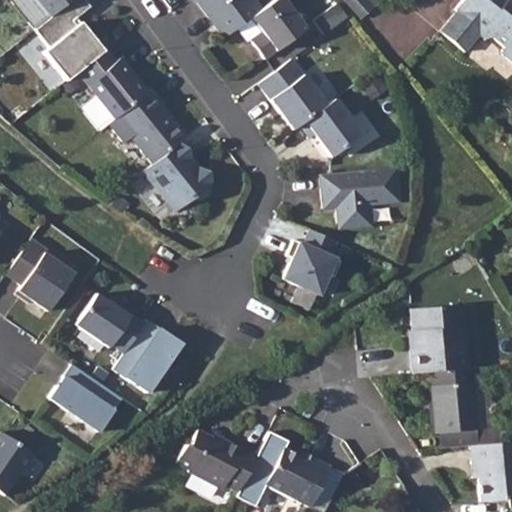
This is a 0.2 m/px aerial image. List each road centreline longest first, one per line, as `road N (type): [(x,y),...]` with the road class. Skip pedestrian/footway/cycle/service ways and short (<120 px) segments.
road 1 (residential): [(166,279),(210,304),(270,194),(256,157),(138,0)]
road 2 (residential): [(430,511),(371,419),(303,382)]
